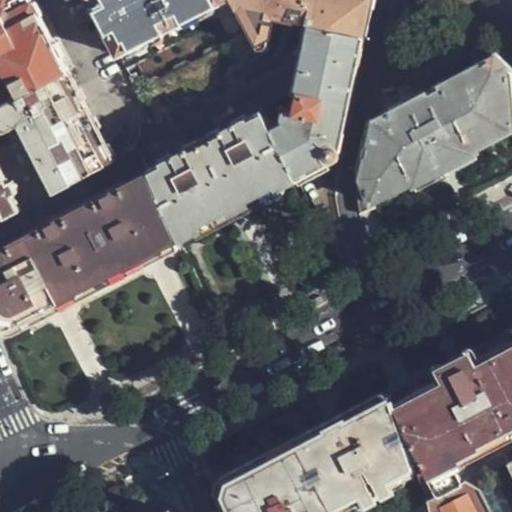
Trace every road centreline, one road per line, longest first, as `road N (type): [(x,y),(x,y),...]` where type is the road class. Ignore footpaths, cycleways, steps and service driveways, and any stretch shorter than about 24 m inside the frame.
road 1 (secondary): [(511,238),(131,439)]
road 2 (unknown): [(68,0),(127,133)]
road 3 (residential): [(131,439),(18,498)]
